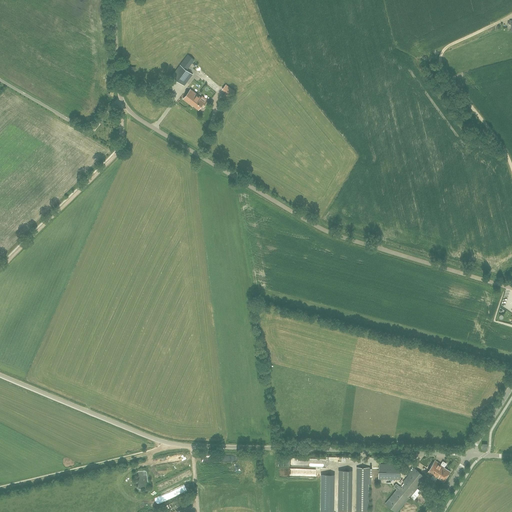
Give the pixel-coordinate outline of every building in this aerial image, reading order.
[(180,65),(172,76),(184,86),(193,74),(187,70),(194,60),(188,55),(180,65)] [(228,92),(232,95),(235,91),(230,87),(226,84),(223,88),(228,92)] [(191,90),(183,99),(192,106),(193,105),(199,110),(202,106),(203,107),(206,103),(199,98),(200,97),(191,90)] [(165,96),(170,99),(174,94),(170,91),(165,96)] [(437,478),(444,482),(450,471),(443,467),(443,466),(435,461),(427,473),(437,479),(437,478)] [(368,511),(369,468),(357,467),(356,511),(368,511)] [(400,480),(400,468),(379,467),(379,479),(400,480)] [(400,486),(396,484),(394,486),(397,489),(386,503),(395,511),(396,511),(425,477),(415,468),(400,486)] [(349,470),(339,470),(338,511),(348,511),(349,470)] [(145,471),(140,472),(140,476),(138,476),(139,484),(143,484),(143,487),(145,487),(145,481),(147,481),(147,476),(146,476),(145,471)] [(331,511),(331,474),(321,474),(321,511),(331,511)] [(171,511),(173,511),(181,508),(177,500),(161,508),(162,511),(166,511),(170,510),(171,511)]
